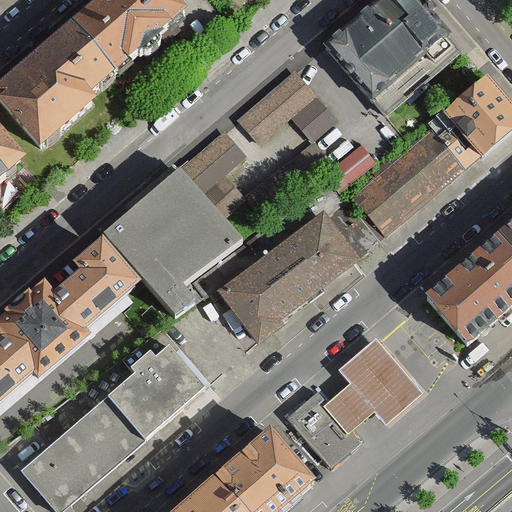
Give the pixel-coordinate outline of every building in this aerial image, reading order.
[(188,24),(167,0),(113,0),(72,37),(115,86),(126,77),(188,24)] [(414,0),(385,0),(325,53),(386,123),(389,120),(460,58),(463,55),(414,0)] [(89,108),(115,86),(72,37),(0,98),(0,113),(1,115),(0,114),(0,119),(40,166),(97,117),(89,108)] [(315,100),(294,75),(237,122),(258,147),(290,121),(315,100)] [(482,168),(511,142),(511,113),(488,86),(485,88),(465,105),(445,122),(453,132),(439,144),(465,173),(478,163),(482,168)] [(315,100),(290,121),(311,146),(314,144),(315,146),(338,127),(315,100)] [(0,195),(33,168),(0,130),(0,195)] [(386,242),(465,173),(439,144),(430,134),(394,166),(389,159),(370,175),(374,180),(350,201),(364,217),(358,221),(379,244),(384,240),(386,242)] [(226,136),(178,178),(215,222),(242,198),(225,179),(247,160),(226,136)] [(315,146),(314,144),(311,146),(246,199),(266,223),(326,175),(333,169),(315,146)] [(375,168),(358,148),(333,169),(326,175),(342,195),(375,168)] [(215,222),(178,178),(102,242),(175,328),(196,310),(182,294),(237,248),(215,222)] [(324,218),(218,300),(258,354),(284,334),(280,329),(361,269),(324,218)] [(511,229),(496,243),(511,261),(511,229)] [(511,261),(496,243),(424,306),(467,354),(511,313),(511,261)] [(141,298),(102,254),(74,279),(81,287),(55,309),(44,297),(30,308),(28,306),(11,321),(13,324),(0,335),(0,352),(1,354),(0,354),(0,419),(32,391),(38,398),(91,352),(86,346),(123,313),(141,298)] [(124,362),(133,373),(150,360),(156,367),(170,355),(173,358),(180,352),(162,330),(147,342),(124,362)] [(324,413),(348,441),(357,433),(367,424),(374,418),(386,431),(422,399),(408,383),(389,362),(376,346),(340,377),(350,390),(342,397),(333,405),(324,413)] [(146,448),(206,396),(173,358),(170,355),(156,367),(150,360),(133,373),(131,377),(133,382),(108,403),(146,448)] [(318,385),(282,415),(333,477),(369,447),(357,433),(333,405),(318,385)] [(55,511),(71,511),(146,448),(108,403),(24,477),(55,511)] [(230,472),(214,486),(237,511),(289,511),(315,489),(270,437),(230,472)] [(197,501),(183,511),(237,511),(214,486),(197,501)]
